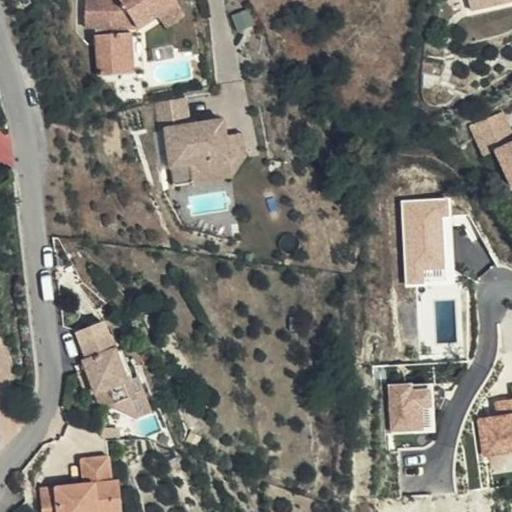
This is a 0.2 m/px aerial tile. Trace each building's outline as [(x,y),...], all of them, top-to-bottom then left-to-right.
[(119,0),(117,1),(101,0),(89,0),(88,32),(138,35),(161,21),(180,9),(175,0),(119,0)] [(467,0),(470,11),(494,6),(492,0),(467,0)] [(188,21),(180,9),(161,21),(169,33),(188,21)] [(183,107),(154,111),(158,139),(164,138),(187,134),(183,107)] [(509,151),(511,150),(511,117),(491,122),(497,154),(509,151)] [(187,134),(164,138),(170,176),(228,167),(222,129),(187,134)] [(228,167),(170,176),(173,193),(231,185),(228,167)] [(402,198),(408,283),(426,281),(425,267),(446,266),(443,214),(452,213),(450,195),(402,198)] [(111,325),(82,336),(87,348),(116,338),(111,325)] [(116,338),(87,348),(91,362),(86,364),(101,405),(124,417),(142,410),(136,393),(116,338)] [(389,383),(391,431),(437,429),(435,381),(389,383)] [(143,391),(136,393),(142,410),(124,417),(138,424),(154,419),(143,391)] [(496,413),(479,414),(482,454),(511,451),(511,396),(494,398),(496,413)] [(109,458),(81,461),(84,488),(42,493),(43,511),(106,511),(106,506),(114,505),(109,458)]
